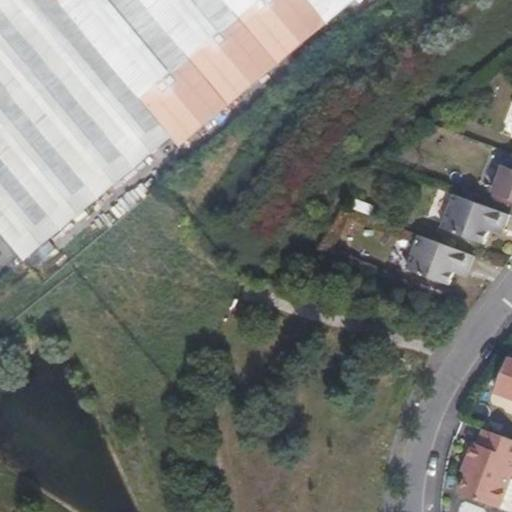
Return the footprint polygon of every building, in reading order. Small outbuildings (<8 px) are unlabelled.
[(0,0),(0,232),(25,264),(173,141),(56,0),(0,0)] [(56,0),(173,141),(180,151),(361,0),(56,0)] [(511,167),(501,197),(511,200),(511,167)] [(511,231),(511,213),(465,196),(453,230),(496,246),(501,234),(503,228),(511,231)] [(511,237),(511,231),(503,228),(501,234),(511,237)] [(482,274),(488,259),(432,238),(420,271),(463,286),(467,276),(469,269),(482,274)] [(480,280),(482,274),(469,269),(467,276),(480,280)] [(511,369),(502,396),(511,399),(511,369)] [(511,437),(493,430),(488,445),(483,443),(477,462),(481,463),(477,473),(470,493),(509,507),(511,508),(511,437)]
